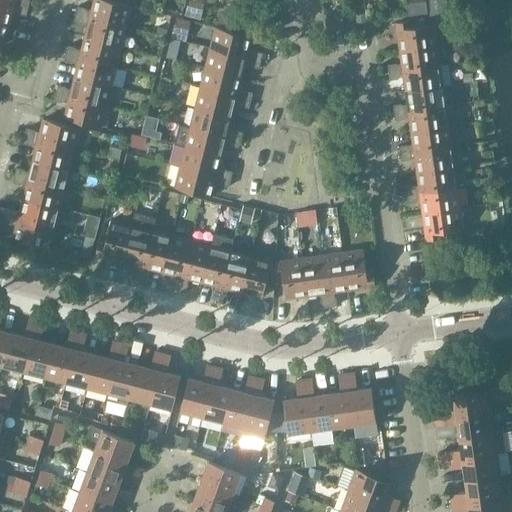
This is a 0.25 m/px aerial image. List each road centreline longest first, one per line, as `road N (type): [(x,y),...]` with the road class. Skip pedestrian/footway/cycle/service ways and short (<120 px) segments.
road 1 (residential): [(400,329),(297,341),(151,322),(0,283)]
road 2 (residential): [(400,329),(354,66),(303,57)]
road 3 (residential): [(417,511),(400,329)]
road 4 (residential): [(53,0),(33,78),(12,88),(0,138)]
road 5 (residential): [(244,189),(272,83),(303,57)]
